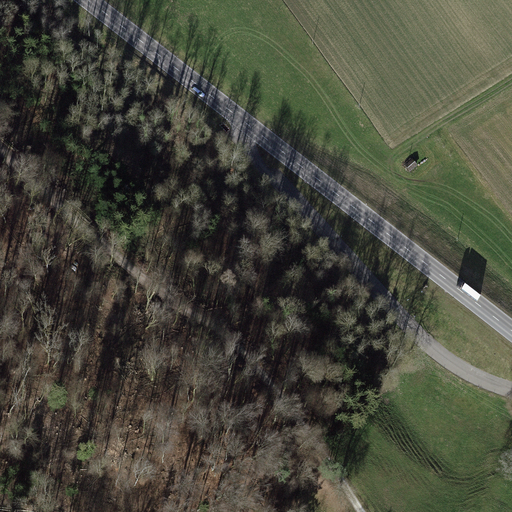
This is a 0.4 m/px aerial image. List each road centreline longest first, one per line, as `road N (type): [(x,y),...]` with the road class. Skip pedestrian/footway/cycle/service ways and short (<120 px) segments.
road 1 (primary): [(85,0),(511,331)]
road 2 (track): [(361,511),(311,421),(249,354),(112,257),(0,152)]
